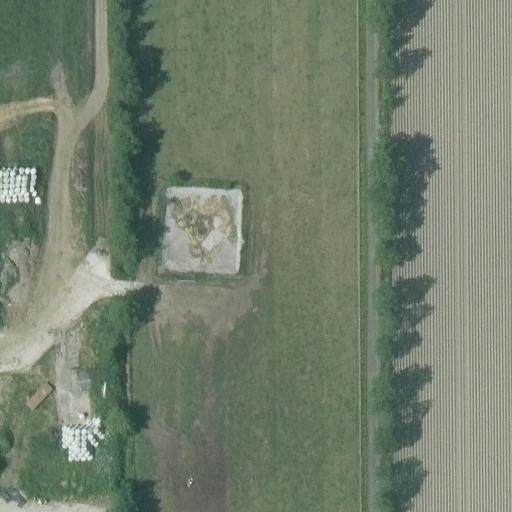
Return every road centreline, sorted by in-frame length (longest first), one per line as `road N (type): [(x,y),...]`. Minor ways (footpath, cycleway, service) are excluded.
road 1 (unclassified): [(374,511),(365,0)]
road 2 (track): [(106,0),(108,256),(85,297),(0,360)]
